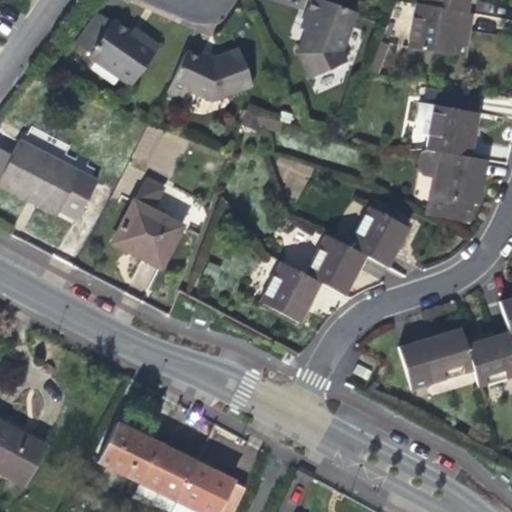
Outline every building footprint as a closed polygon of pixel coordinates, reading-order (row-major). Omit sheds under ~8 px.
[(344,59),(340,49),(355,10),(325,0),(311,0),(301,26),(309,30),(306,41),(301,41),(296,52),(308,75),(344,59)] [(420,0),(420,4),(459,11),(467,12),(469,0),(420,0)] [(455,37),(459,11),(420,4),(412,3),(405,46),(452,54),(455,37)] [(108,21),(95,13),(79,35),(92,44),(87,51),(85,54),(99,63),(128,82),(133,74),(154,45),(134,31),(131,35),(124,30),(109,19),(108,21)] [(73,42),(87,51),(92,44),(79,35),(73,42)] [(203,60),(184,51),(166,85),(164,88),(181,96),(184,90),(185,88),(212,100),(249,87),(237,51),(212,59),(205,57),(203,60)] [(245,104),(241,125),(276,132),(281,111),(245,104)] [(423,147),(439,150),(470,155),(473,137),(477,112),(432,104),(423,147)] [(19,139),(0,174),(0,175),(57,207),(74,216),(94,180),(19,139)] [(485,158),(470,155),(439,150),(428,213),(468,220),(471,201),(477,202),(480,182),(485,158)] [(57,207),(0,175),(0,185),(26,200),(53,214),(57,207)] [(132,198),(108,240),(132,253),(158,267),(181,224),(132,198)] [(366,204),(345,245),(364,255),(386,267),(399,243),(408,227),(390,217),(394,211),(378,202),(374,209),(366,204)] [(322,233),(301,273),(319,282),(343,295),(352,279),(364,255),(345,245),(322,233)] [(310,300),(319,282),(301,273),(277,261),(258,299),(298,321),(310,300)] [(511,294),(497,299),(506,329),(510,342),(511,341),(511,294)] [(409,388),(470,369),(462,342),(456,325),(420,337),(395,345),(409,388)] [(483,336),(462,342),(470,369),(476,386),(511,374),(511,348),(510,342),(506,329),(483,336)] [(352,371),(359,375),(361,365),(356,362),(352,371)] [(370,369),(361,365),(359,375),(365,378),(370,369)] [(0,471),(21,483),(41,444),(10,427),(0,422),(0,471)] [(96,461),(137,482),(156,444),(140,436),(115,423),(96,461)] [(137,482),(173,500),(192,462),(178,455),(156,444),(137,482)] [(215,473),(192,462),(173,500),(169,507),(166,511),(229,511),(242,487),(215,473)]
